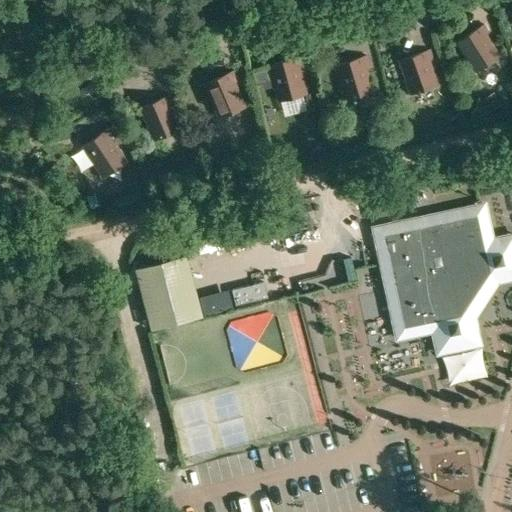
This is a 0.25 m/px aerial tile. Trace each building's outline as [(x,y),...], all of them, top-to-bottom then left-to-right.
[(467,59),(474,72),(498,57),(485,35),(489,32),(484,24),(457,41),(468,58),(467,59)] [(405,80),(409,94),(436,85),(428,60),(433,59),(429,49),(399,60),(406,80),(405,80)] [(340,85),(344,99),(371,91),(364,66),(369,64),(366,55),(336,64),(342,84),(340,85)] [(273,87),(277,101),(304,94),(297,67),(302,66),(300,56),(269,64),(275,87),(273,87)] [(255,70),(258,82),(267,80),(264,67),(255,70)] [(212,106),(218,119),(243,108),(234,85),(239,83),(234,73),(205,85),(214,105),(212,106)] [(481,100),(488,111),(500,103),(493,93),(481,100)] [(147,128),(152,141),(178,130),(168,107),(173,105),(169,95),(139,108),(148,127),(147,128)] [(94,167),(102,178),(125,163),(114,146),(122,141),(112,126),(82,146),(95,166),(94,167)] [(335,132),(338,146),(358,142),(355,128),(335,132)] [(85,195),(89,207),(97,204),(92,192),(85,195)] [(432,332),(437,352),(478,343),(472,316),(495,281),(511,277),(511,233),(491,238),(483,204),(394,223),(373,228),(395,340),(432,332)] [(134,269),(150,328),(202,314),(186,255),(134,269)] [(256,296),(227,307),(232,320),(261,310),(256,296)] [(428,511),(414,445),(398,448),(411,511),(428,511)]
